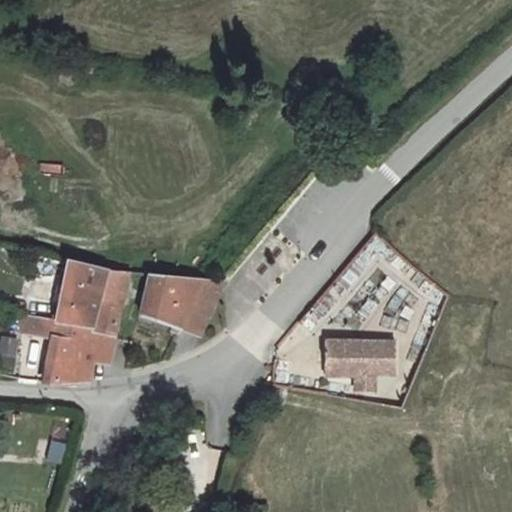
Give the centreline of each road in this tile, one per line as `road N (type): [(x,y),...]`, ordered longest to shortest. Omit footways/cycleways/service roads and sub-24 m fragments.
road 1 (unclassified): [(135,393),(240,348),(415,145),(511,55)]
road 2 (residential): [(0,386),(135,393)]
road 3 (unclassified): [(79,511),(135,393)]
